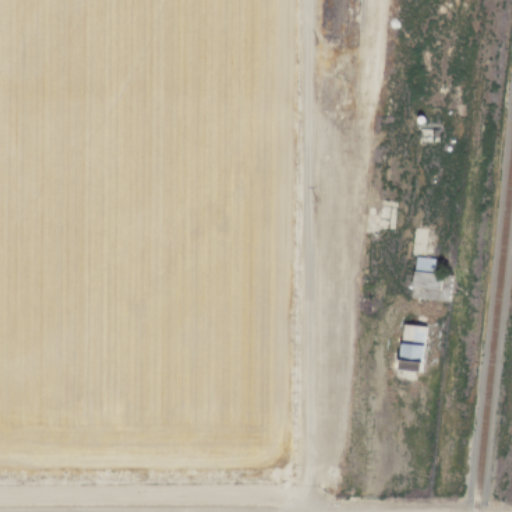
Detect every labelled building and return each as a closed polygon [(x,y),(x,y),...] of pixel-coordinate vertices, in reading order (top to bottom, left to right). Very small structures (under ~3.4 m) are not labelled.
[(439,145),(439,130),(418,130),(418,145),(439,145)] [(414,266),(415,255),(435,257),(434,268),(414,266)] [(411,295),(415,268),(453,274),(450,300),(411,295)] [(357,297),(370,297),(370,308),(357,308),(357,297)] [(426,325),(422,368),(397,365),(402,322),(426,325)]
